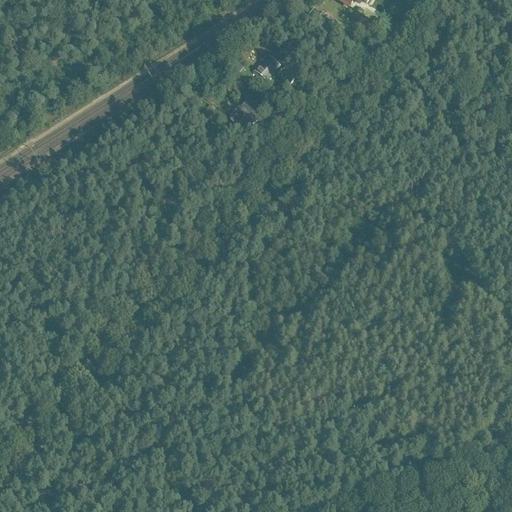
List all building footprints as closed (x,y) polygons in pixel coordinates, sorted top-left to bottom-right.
[(314,9),(308,17),(315,23),(318,19),(320,20),(325,14),(324,13),(321,15),(314,9)] [(320,20),(326,26),(336,35),(342,28),(325,14),(320,20)] [(228,57),(221,66),(236,78),(243,69),(228,57)] [(269,57),(255,73),(266,82),(275,72),(279,76),(283,72),(278,68),(279,66),(269,57)] [(286,68),(284,71),(283,72),(279,76),(279,77),(289,86),(295,80),(292,77),(294,75),(286,68)] [(233,89),(239,95),(242,92),(246,88),(240,82),(233,89)] [(242,92),(240,94),(250,103),(256,97),(253,95),(246,88),(242,92)] [(242,107),(239,107),(230,117),(231,121),(243,131),(247,131),(249,128),(251,129),(258,121),(247,112),(242,107)]
